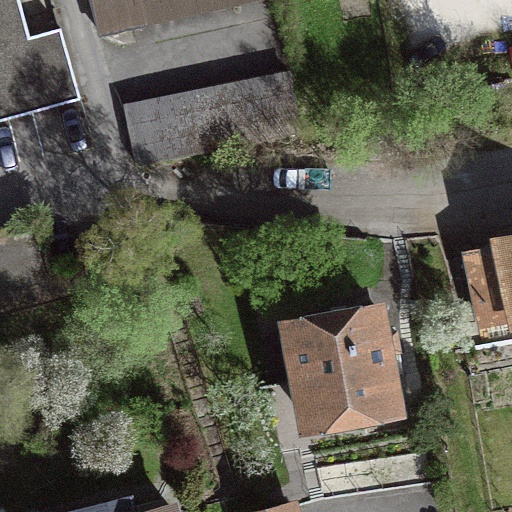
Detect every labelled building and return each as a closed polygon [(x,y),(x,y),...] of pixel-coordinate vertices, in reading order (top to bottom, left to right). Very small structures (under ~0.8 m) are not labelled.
[(0,0),(0,120),(80,99),(60,27),(29,38),(18,0),(0,0)] [(91,0),(99,32),(148,20),(142,0),(91,0)] [(230,0),(142,0),(148,20),(148,22),(232,4),(230,0)] [(302,132),(291,75),(124,109),(134,163),(139,166),(302,132)] [(0,313),(129,276),(120,246),(54,264),(41,215),(0,226),(0,313)] [(500,249),(470,255),(484,320),(511,313),(511,238),(499,241),(500,249)] [(289,325),(306,422),(395,407),(385,351),(398,348),(395,331),(382,334),(377,309),(289,325)] [(170,511),(164,511),(131,511),(128,497),(67,511),(170,511)]
